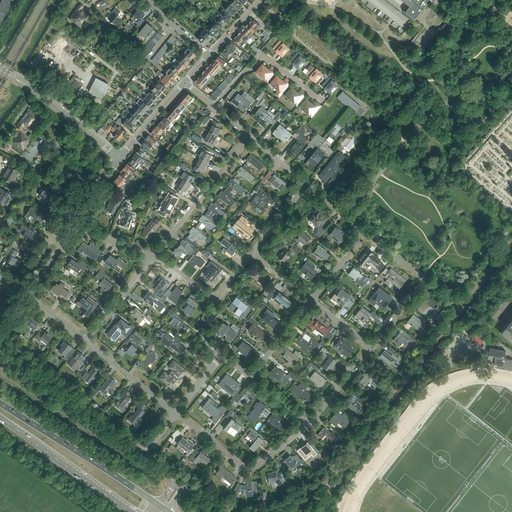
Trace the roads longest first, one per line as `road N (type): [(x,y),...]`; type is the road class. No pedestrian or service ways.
road 1 (tertiary): [(145,454),(4,341),(3,327),(27,293)]
road 2 (trunk): [(163,508),(0,403)]
road 3 (residential): [(175,413),(248,470),(309,425)]
road 4 (trunk): [(0,417),(131,511)]
road 5 (residential): [(370,348),(423,277),(366,233)]
road 6 (residential): [(248,137),(155,254)]
road 7 (residential): [(214,107),(264,55),(323,101)]
